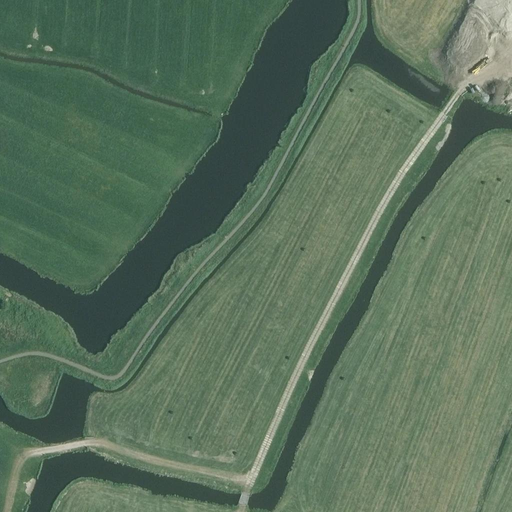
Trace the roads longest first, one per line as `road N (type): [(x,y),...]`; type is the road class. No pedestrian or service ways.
road 1 (track): [(511,54),(461,90),(396,182),(305,357),(240,510)]
road 2 (track): [(250,482),(81,443),(22,460),(6,511)]
